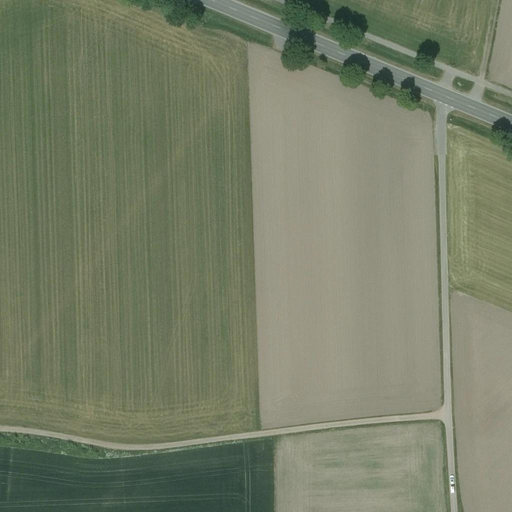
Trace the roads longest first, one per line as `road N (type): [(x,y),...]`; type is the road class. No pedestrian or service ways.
road 1 (track): [(446,414),(143,447),(0,428)]
road 2 (track): [(453,511),(445,96)]
road 3 (primary): [(511,123),(210,0)]
